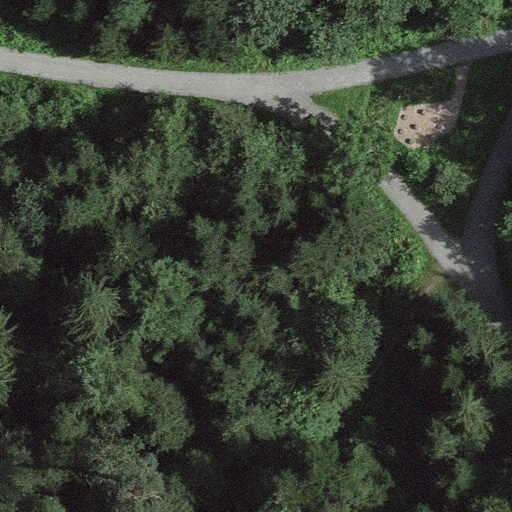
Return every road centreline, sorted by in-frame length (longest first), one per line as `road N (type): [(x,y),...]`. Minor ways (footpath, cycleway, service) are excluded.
road 1 (track): [(511,43),(277,96),(0,56)]
road 2 (track): [(219,511),(468,257),(511,330)]
road 3 (track): [(511,126),(468,257),(393,167),(277,96)]
